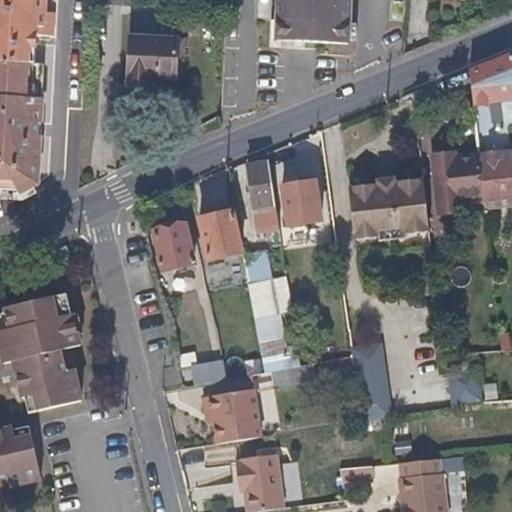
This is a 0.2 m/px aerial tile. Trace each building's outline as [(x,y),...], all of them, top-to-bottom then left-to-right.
[(0,0),(0,184),(9,185),(8,193),(30,182),(32,135),(35,87),(29,87),(32,31),(34,2),(39,0),(38,0),(0,0)] [(347,0),(275,0),(273,41),(345,46),(347,0)] [(183,41),(130,38),(127,85),(149,86),(149,76),(176,78),(178,57),(182,57),(183,41)] [(511,52),(478,67),(473,69),(475,99),(476,103),(505,100),(509,123),(511,123),(511,52)] [(485,198),(481,155),(456,158),(455,150),(437,152),(443,210),(461,209),(461,200),(485,198)] [(511,151),(481,155),(485,198),(486,206),(511,203),(511,151)] [(270,164),(269,162),(249,165),(255,206),(263,204),(266,228),(279,227),(270,164)] [(432,231),(427,191),(426,178),(397,182),(396,170),(379,172),(380,184),(351,187),(357,239),(382,236),(382,230),(406,228),(406,234),(432,231)] [(314,180),(283,184),(288,227),(320,223),(314,180)] [(244,207),(233,210),(233,211),(247,281),(259,278),(252,248),(246,218),(244,207)] [(247,281),(233,211),(200,219),(214,288),(247,281)] [(183,226),(153,232),(162,274),(192,268),(183,226)] [(491,256),(497,319),(511,317),(511,273),(510,255),(491,256)] [(267,373),(288,370),(284,345),(282,335),(278,313),(276,306),(272,281),(270,275),(259,278),(247,281),(265,362),(267,373)] [(292,311),(287,278),(272,281),(276,306),(278,313),(292,311)] [(27,421),(81,408),(68,355),(77,353),(74,341),(77,340),(71,318),(67,318),(61,297),(0,312),(6,332),(0,333),(0,356),(4,367),(22,363),(25,375),(13,379),(19,402),(22,401),(27,421)] [(291,369),(300,367),(297,343),(284,345),(288,370),(291,369)] [(377,420),(386,419),(394,418),(385,343),(353,348),(355,358),(356,366),(360,399),(363,422),(371,421),(377,420)] [(226,380),(221,362),(190,368),(193,387),(226,380)] [(257,375),(267,373),(265,362),(245,366),(248,377),(257,375)] [(302,382),(300,367),(291,369),(288,370),(290,385),(302,382)] [(290,385),(288,370),(267,373),(257,375),(259,390),(290,385)] [(482,373),(451,376),(455,409),(481,405),(486,404),(483,383),(482,373)] [(219,444),(248,439),(240,391),(191,398),(193,415),(200,415),(201,425),(204,446),(219,444)] [(200,415),(193,415),(194,426),(201,425),(200,415)] [(0,490),(41,481),(28,427),(8,432),(7,429),(0,430),(0,490)] [(395,439),(396,451),(406,450),(404,438),(395,439)] [(233,482),(238,511),(243,511),(275,507),(266,454),(229,460),(230,463),(225,465),(226,474),(231,474),(233,482)] [(394,511),(437,511),(434,470),(432,471),(430,456),(424,456),(390,460),(391,474),(389,475),(391,493),(393,492),(394,511)] [(367,474),(366,462),(337,466),(340,477),(367,474)]
